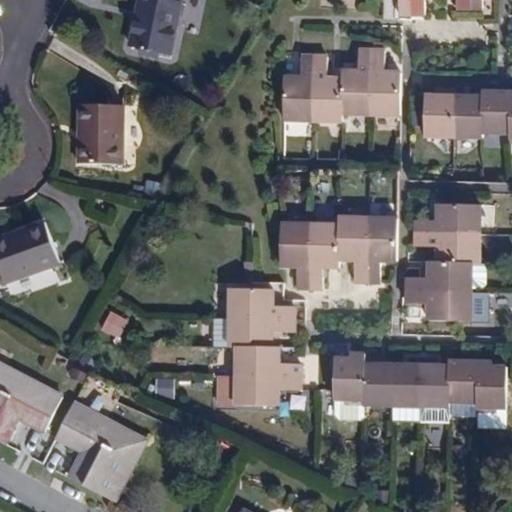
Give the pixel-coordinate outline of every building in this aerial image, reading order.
[(182,0),(140,0),(131,46),(171,55),(182,0)] [(399,0),(399,14),(425,15),(425,0),(456,0),(456,8),(482,9),(482,0),(399,0)] [(401,73),(385,72),(386,51),(360,50),(359,72),(343,72),(343,79),(328,79),(328,57),(302,57),(301,78),(285,78),(284,120),(342,122),(342,114),(401,115),(401,73)] [(511,92),(483,91),(483,96),(456,96),(456,91),(441,91),(441,96),(426,96),(425,137),(482,138),(482,131),(510,132),(510,145),(511,144),(511,92)] [(124,106),(80,104),(78,164),(122,165),(124,106)] [(481,205),(439,205),(439,221),(416,221),(416,246),(438,246),(437,263),(430,262),(430,279),(408,278),(408,304),(429,304),(429,320),(471,321),(472,289),(483,289),(488,286),(488,264),(480,264),(481,205)] [(381,261),(397,262),(398,219),(341,218),(341,225),(282,224),(281,267),(298,267),(297,289),(312,289),(323,289),(324,267),(340,267),(340,260),(355,260),(355,282),(381,283),(381,261)] [(61,264),(46,222),(0,238),(0,271),(4,284),(61,264)] [(231,288),(230,346),(237,346),(237,405),(279,406),(279,390),(301,390),(302,364),(280,363),(280,347),(273,347),(273,332),(295,333),(295,306),(273,306),(274,290),(231,288)] [(110,311),(100,329),(119,339),(128,321),(110,311)] [(215,344),(226,344),(225,319),(214,320),(215,344)] [(345,400),(345,406),(365,407),(394,407),(393,422),(421,423),(421,408),(449,409),(449,402),(477,403),(476,414),(497,415),(497,408),(507,409),(508,367),(493,367),(493,362),(450,361),(450,366),(380,365),(380,360),(366,359),(366,355),(351,354),(351,359),(336,359),(335,400),(345,400)] [(0,440),(7,445),(21,418),(47,433),(66,397),(0,362),(0,440)] [(174,395),(174,378),(155,377),(155,394),(174,395)] [(335,400),(335,416),(340,421),(364,422),(365,407),(345,406),(345,400),(335,400)] [(76,402),(58,438),(85,453),(71,479),(116,502),(148,441),(76,402)] [(497,415),(476,414),(476,428),(506,429),(507,409),(497,408),(497,415)]
